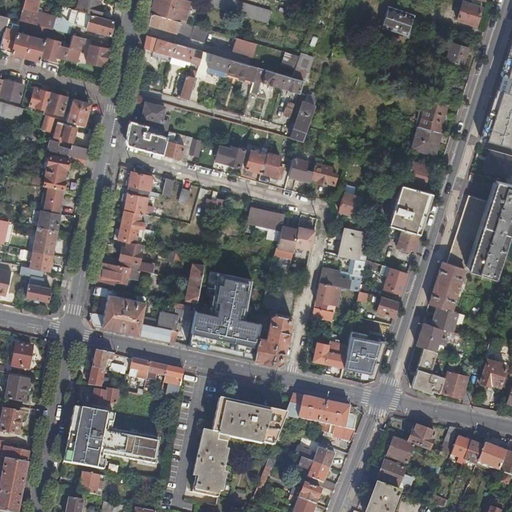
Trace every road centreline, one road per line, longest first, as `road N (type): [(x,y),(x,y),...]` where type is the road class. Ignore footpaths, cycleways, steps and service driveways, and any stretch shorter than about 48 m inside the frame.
road 1 (tertiary): [(381,398),(505,0)]
road 2 (tertiary): [(381,398),(68,332)]
road 3 (tertiary): [(118,95),(68,332)]
road 4 (tertiary): [(68,332),(33,511)]
road 5 (residential): [(279,130),(119,87)]
road 6 (tertiary): [(511,427),(381,398)]
road 7 (residential): [(118,95),(0,63)]
road 8 (tertiary): [(335,511),(381,398)]
